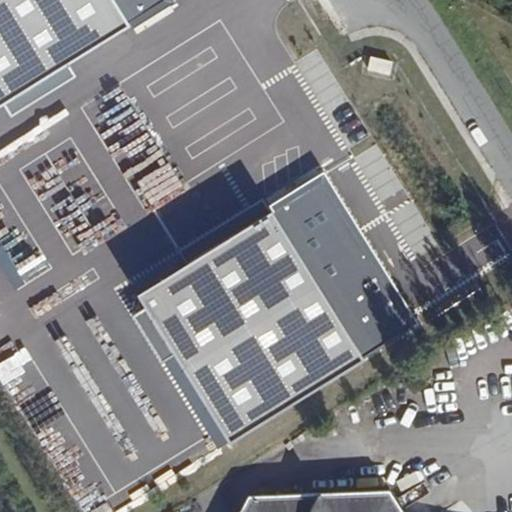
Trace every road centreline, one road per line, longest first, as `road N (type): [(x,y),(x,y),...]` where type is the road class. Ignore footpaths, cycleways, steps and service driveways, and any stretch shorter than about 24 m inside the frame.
road 1 (unknown): [(437,435),(287,451),(234,471),(182,511)]
road 2 (unclassified): [(407,0),(511,163)]
road 3 (unknown): [(511,335),(461,378),(437,435)]
